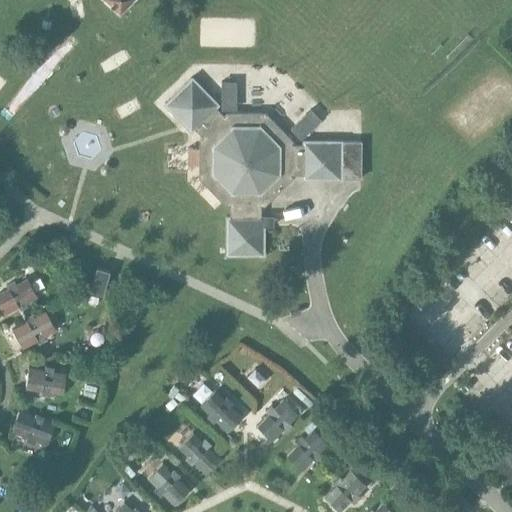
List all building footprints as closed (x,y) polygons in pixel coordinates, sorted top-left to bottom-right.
[(109,0),(107,5),(123,12),(128,0),(109,0)] [(191,132),(194,130),(202,138),(200,141),(199,179),(226,206),(230,206),(230,218),(226,218),(226,256),(263,256),(264,218),(260,218),(260,206),(264,206),(291,179),(291,175),(303,176),(303,180),(361,180),(361,142),(303,142),(303,145),(291,145),(291,141),(265,114),(227,114),(224,117),(215,108),(218,106),(192,78),(165,105),(191,132)] [(221,82),(221,111),(236,111),(236,82),(221,82)] [(311,110),(290,129),(301,140),(321,120),(311,110)] [(89,130),(78,143),(95,157),(106,144),(89,130)] [(195,145),(168,146),(169,166),(196,165),(195,145)] [(458,260),(444,276),(491,321),(506,305),(458,260)] [(0,294),(0,308),(4,316),(18,308),(20,311),(28,307),(26,303),(37,297),(27,279),(16,285),(14,282),(6,286),(8,290),(0,294)] [(424,379),(447,357),(403,310),(380,332),(424,379)] [(12,331),(22,349),(37,341),(39,344),(46,340),(44,337),(55,331),(45,312),(34,318),(32,315),(25,319),(27,323),(12,331)] [(25,389),(42,392),(41,395),(50,397),(51,393),(63,394),(66,374),(53,372),(54,368),(45,367),(45,371),(28,369),(25,389)] [(209,415),(207,418),(213,424),(216,421),(227,433),(242,418),(230,406),(233,404),(227,397),(224,400),(215,391),(200,406),(209,415)] [(274,409),(272,406),(265,413),(268,415),(257,427),(272,442),(283,430),(286,433),(292,426),(289,424),(298,415),(283,400),(274,409)] [(80,402),(77,414),(91,417),(93,404),(80,402)] [(27,438),(26,441),(34,444),(35,441),(47,445),(54,425),(42,421),(44,418),(35,414),(34,418),(19,412),(11,432),(27,438)] [(304,439),(301,436),(295,443),(298,445),(286,457),(301,472),(313,460),(315,463),(322,456),(319,453),(328,445),(313,430),(304,439)] [(205,439),(202,442),(193,433),(178,448),(187,457),(185,460),(191,466),(194,463),(206,474),(220,459),(208,448),(211,445),(205,439)] [(147,479),(156,488),(154,490),(160,497),(163,494),(174,505),(189,491),(177,479),(180,476),(174,470),(171,473),(162,464),(147,479)] [(324,498),(338,511),(339,511),(351,501),(353,504),(360,497),(357,495),(366,486),(351,471),(342,480),(339,477),(333,484),(336,486),(324,498)] [(138,511),(135,508),(132,511),(123,503),(114,511),(138,511)] [(391,511),(383,503),(374,511),(373,511),(371,509),(368,511),(391,511)]
